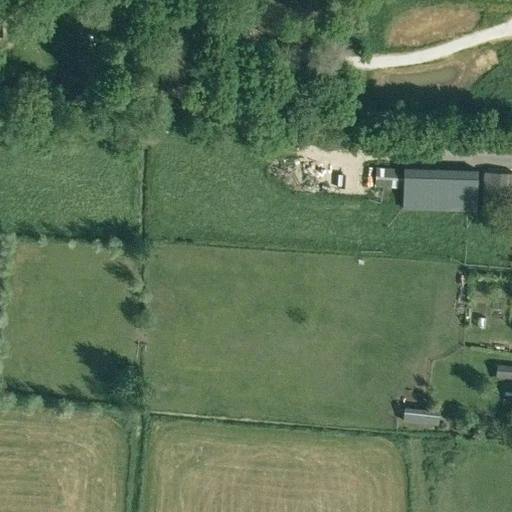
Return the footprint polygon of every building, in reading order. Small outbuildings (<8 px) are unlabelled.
[(296,156),(270,154),(268,174),(295,176),(296,156)] [(337,189),(337,182),(361,183),(362,156),(298,155),(297,188),(337,189)] [(374,186),(400,187),(401,168),(375,167),(374,186)] [(476,211),(476,170),(404,168),(403,210),(476,211)] [(481,212),(511,215),(511,172),(483,171),(481,212)] [(495,376),(511,377),(511,366),(496,365),(495,376)]
